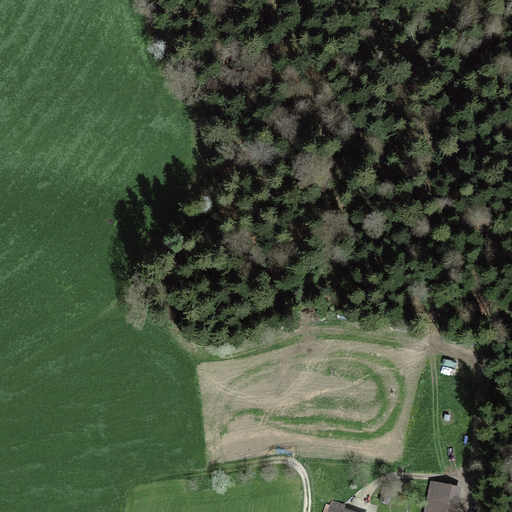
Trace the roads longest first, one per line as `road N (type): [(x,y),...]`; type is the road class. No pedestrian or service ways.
road 1 (track): [(269,0),(287,60),(318,105),(442,198),(469,231),(490,341),(470,482)]
road 2 (track): [(164,481),(282,459),(306,479),(307,511)]
